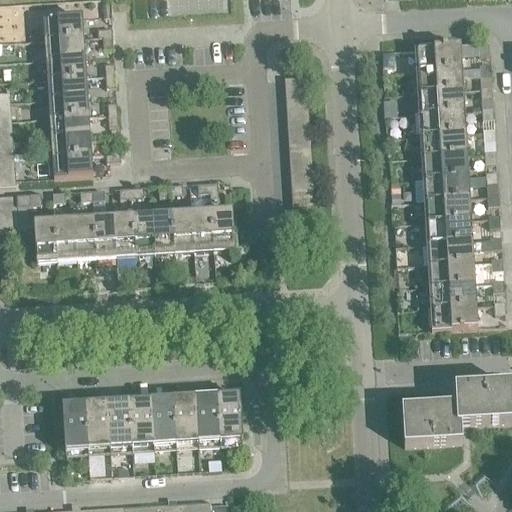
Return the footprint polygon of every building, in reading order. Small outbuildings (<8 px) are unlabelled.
[(108,5),(101,5),(102,22),(110,21),(108,5)] [(43,26),(44,46),(82,43),(81,22),(42,25),(42,26),(43,26)] [(97,42),(102,42),(111,41),(111,33),(96,34),(97,42)] [(102,42),(102,54),(112,53),(111,41),(102,42)] [(44,46),(45,65),(84,63),(82,43),(44,46)] [(477,49),(478,60),(488,60),(488,48),(477,49)] [(414,76),(414,77),(460,74),(460,73),(459,73),(458,62),(460,61),(458,61),(457,53),(459,53),(459,51),(413,54),(413,56),(415,56),(416,76),(414,76)] [(45,65),(47,85),(85,82),(84,63),(45,65)] [(104,69),(104,81),(114,80),(113,68),(104,69)] [(490,81),(489,72),(489,70),(478,70),(479,82),(490,81)] [(416,98),(462,95),(460,95),(459,83),(461,83),(461,82),(459,82),(459,75),(460,75),(460,74),(414,77),(416,77),(418,97),(416,98)] [(114,80),(104,81),(105,93),(115,92),(114,80)] [(283,82),(284,94),(306,93),(306,81),(283,82)] [(490,81),(479,82),(479,92),(490,91),(490,81)] [(47,85),(48,104),(86,102),(85,82),(47,85)] [(479,92),(480,103),(491,102),(490,91),(479,92)] [(284,94),(285,106),(307,105),(306,93),(284,94)] [(417,119),(417,120),(463,117),(463,116),(461,117),(461,105),(462,105),(462,104),(461,104),(460,96),(462,96),(462,95),(416,98),(416,99),(418,99),(419,119),(417,119)] [(0,97),(0,109),(10,109),(9,97),(0,97)] [(48,104),(49,124),(88,121),(86,102),(48,104)] [(491,102),(480,103),(481,113),(492,113),(491,102)] [(285,106),(285,118),(308,116),(307,105),(285,106)] [(106,108),(107,120),(117,119),(116,107),(106,108)] [(0,109),(0,120),(10,120),(10,110),(10,109),(0,109)] [(492,125),(492,122),(492,113),(481,113),(481,125),(492,125)] [(285,118),(286,129),(308,128),(308,116),(285,118)] [(418,141),(464,139),(464,138),(463,138),(462,126),(464,126),(464,125),(462,125),(461,118),(463,118),(463,117),(417,120),(419,120),(420,141),(418,141)] [(117,119),(107,120),(108,132),(118,131),(117,119)] [(0,120),(0,132),(11,132),(10,120),(0,120)] [(49,124),(51,144),(89,141),(88,121),(49,124)] [(286,129),(287,141),(309,139),(308,128),(286,129)] [(0,132),(0,144),(12,143),(11,132),(0,132)] [(494,146),(493,136),(493,134),(482,135),(483,147),(494,146)] [(287,141),(288,152),(310,151),(309,139),(287,141)] [(419,162),(420,163),(466,160),(464,160),(463,148),(465,148),(465,147),(463,147),(463,139),(464,139),(418,141),(418,142),(420,142),(422,162),(419,162)] [(51,144),(52,163),(90,160),(89,141),(51,144)] [(0,144),(0,155),(12,155),(12,143),(0,144)] [(109,147),(110,159),(119,159),(119,147),(109,147)] [(288,152),(288,164),(311,163),(310,151),(288,152)] [(0,155),(0,167),(13,167),(13,165),(13,157),(12,155),(0,155)] [(483,156),(484,168),(495,168),(494,156),(483,156)] [(110,159),(105,159),(105,168),(120,167),(119,159),(110,159)] [(90,160),(52,163),(53,182),(53,184),(92,181),(90,160)] [(421,184),(421,185),(467,182),(467,181),(465,181),(464,169),(466,169),(466,168),(464,169),(464,161),(466,161),(466,160),(420,163),(422,163),(423,184),(421,184)] [(288,164),(289,176),(311,174),(311,163),(288,164)] [(0,167),(0,179),(14,178),(14,175),(13,167),(0,167)] [(289,176),(290,187),(312,186),(311,174),(289,176)] [(485,178),(485,190),(496,189),(495,177),(485,178)] [(14,178),(0,179),(0,191),(15,190),(14,178)] [(422,205),(422,206),(468,203),(466,203),(466,191),(467,191),(467,190),(466,190),(465,182),(467,182),(421,185),(423,185),(424,205),(422,205)] [(290,187),(290,199),(313,197),(312,186),(290,187)] [(398,187),(389,187),(389,197),(399,197),(398,187)] [(209,198),(209,203),(218,203),(217,188),(208,189),(209,198)] [(197,199),(209,198),(208,189),(196,189),(197,199)] [(496,189),(485,190),(486,200),(497,199),(496,189)] [(181,190),(169,191),(170,201),(182,200),(181,190)] [(170,201),(169,191),(157,192),(158,202),(170,201)] [(142,193),(130,194),(131,203),(143,203),(142,193)] [(131,203),(130,194),(118,194),(119,204),(131,203)] [(103,195),(91,196),(91,206),(104,205),(103,195)] [(91,206),(91,196),(79,197),(80,206),(91,206)] [(290,199),(291,210),(313,209),(313,197),(290,199)] [(399,197),(389,198),(390,208),(400,208),(399,197)] [(65,207),(64,198),(52,199),(52,208),(65,207)] [(29,200),(30,211),(41,211),(40,199),(29,200)] [(486,200),(487,211),(497,211),(497,199),(486,200)] [(0,201),(0,213),(16,212),(15,200),(0,201)] [(423,227),(423,228),(470,225),(469,224),(468,224),(467,212),(469,212),(467,212),(467,204),(468,204),(468,203),(422,206),(422,207),(424,207),(425,227),(423,227)] [(313,209),(291,210),(292,222),(314,221),(313,209)] [(0,213),(0,224),(17,224),(17,212),(16,212),(0,213)] [(26,212),(17,212),(17,224),(18,231),(27,230),(26,212)] [(230,217),(210,218),(213,256),(232,255),(234,255),(231,216),(230,216),(230,217)] [(210,218),(191,219),(193,257),(213,256),(210,218)] [(191,219),(171,220),(174,259),(193,257),(191,219)] [(171,220),(152,222),(154,260),(174,259),(171,220)] [(499,232),(498,223),(498,221),(487,221),(488,233),(499,232)] [(152,222),(132,223),(135,261),(154,260),(152,222)] [(132,223),(113,224),(115,262),(135,261),(132,223)] [(17,224),(0,224),(0,237),(18,236),(18,231),(17,224)] [(113,224),(93,225),(95,264),(115,262),(113,224)] [(93,225),(73,226),(76,265),(95,264),(93,225)] [(425,249),(471,246),(469,246),(468,234),(470,234),(470,233),(468,233),(468,226),(470,225),(423,228),(426,228),(427,248),(425,249)] [(73,226),(54,228),(56,266),(76,265),(73,226)] [(56,266),(54,228),(35,229),(35,228),(33,229),(36,268),(37,268),(37,267),(56,266)] [(489,243),(489,255),(500,254),(499,242),(489,243)] [(426,270),(426,271),(472,268),(472,267),(470,267),(470,256),(471,255),(470,255),(469,247),(471,247),(471,246),(425,249),(425,250),(427,250),(428,270),(426,270)] [(490,264),(491,276),(501,276),(501,264),(490,264)] [(427,292),(473,290),(473,289),(472,289),(471,277),(473,277),(473,276),(471,276),(470,269),(472,269),(472,268),(426,271),(428,271),(429,292),(427,292)] [(503,297),(502,287),(502,285),(491,286),(492,298),(503,297)] [(429,313),(429,314),(475,311),(475,310),(473,311),(472,299),(474,299),(474,298),(472,298),(472,290),(473,290),(427,292),(427,293),(429,293),(431,313),(429,313)] [(492,307),(493,319),(504,319),(503,307),(492,307)] [(475,311),(429,314),(431,314),(432,335),(430,335),(430,337),(476,334),(476,332),(474,332),(474,320),(475,320),(473,320),(473,312),(475,312),(475,311)] [(407,413),(409,451),(461,448),(460,431),(508,428),(506,390),(454,393),(455,410),(407,413)] [(238,401),(216,403),(219,447),(240,445),(240,446),(242,446),(239,400),(237,400),(238,401)] [(216,403),(194,404),(197,448),(219,447),(216,403)] [(194,404),(172,405),(175,449),(197,448),(194,404)] [(172,405),(150,407),(153,451),(175,449),(172,405)] [(150,407),(128,408),(131,452),(153,451),(150,407)] [(128,408),(106,410),(109,454),(131,452),(128,408)] [(106,410),(84,411),(87,455),(109,454),(106,410)] [(87,455),(84,411),(63,412),(63,411),(61,411),(64,457),(65,457),(65,456),(87,455)] [(220,465),(208,465),(208,477),(221,476),(220,465)] [(127,472),(117,472),(117,482),(127,482),(127,472)]
